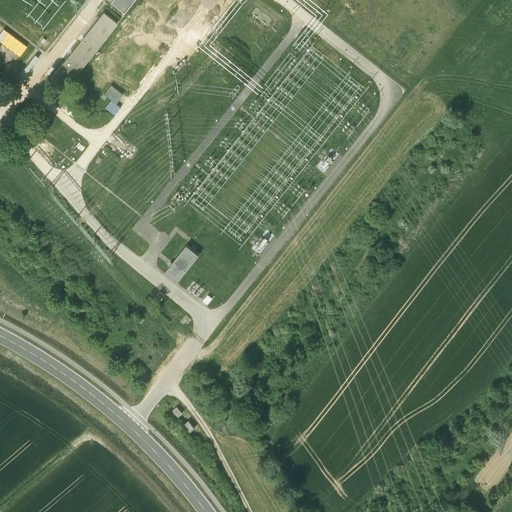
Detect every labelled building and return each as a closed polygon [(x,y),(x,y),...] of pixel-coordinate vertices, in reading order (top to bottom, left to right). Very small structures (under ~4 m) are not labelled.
[(134,0),(112,0),(110,3),(124,13),(134,0)] [(103,12),(54,73),(68,84),(117,24),(103,12)] [(24,79),(15,72),(11,77),(20,84),(24,79)] [(111,84),(104,92),(116,102),(123,94),(111,84)] [(160,267),(164,271),(186,244),(181,240),(160,267)] [(186,245),(164,272),(176,282),(198,255),(186,245)] [(159,291),(151,301),(156,305),(164,295),(159,291)] [(185,423),(191,430),(195,427),(189,419),(185,423)]
